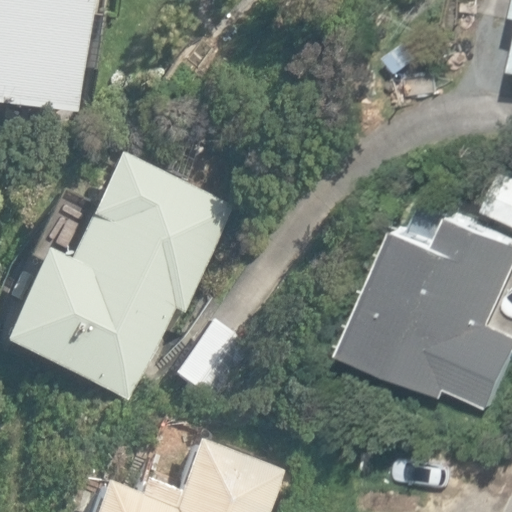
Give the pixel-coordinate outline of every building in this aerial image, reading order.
[(0,0),(0,100),(73,109),(78,65),(95,67),(101,15),(84,13),(85,0),(0,0)] [(0,302),(0,341),(130,398),(169,308),(180,313),(226,206),(102,149),(55,256),(25,245),(0,302)] [(453,385),(495,404),(511,367),(511,327),(496,320),(511,284),(511,236),(457,212),(444,240),(408,224),(352,347),(451,391),(453,385)] [(167,369),(212,400),(249,346),(203,315),(167,369)] [(265,511),(282,469),(190,433),(171,487),(132,473),(127,490),(88,476),(75,511),(265,511)]
